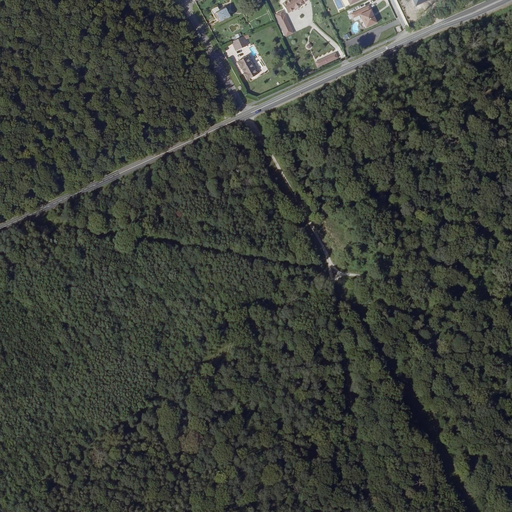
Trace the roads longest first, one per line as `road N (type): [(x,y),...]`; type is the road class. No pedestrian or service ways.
road 1 (track): [(0,211),(511,301)]
road 2 (track): [(332,269),(468,511)]
road 3 (primary): [(0,228),(246,114)]
road 4 (track): [(332,269),(370,511)]
road 5 (primary): [(246,114),(409,39)]
road 6 (track): [(332,269),(246,114)]
road 7 (unclassified): [(246,114),(182,0)]
